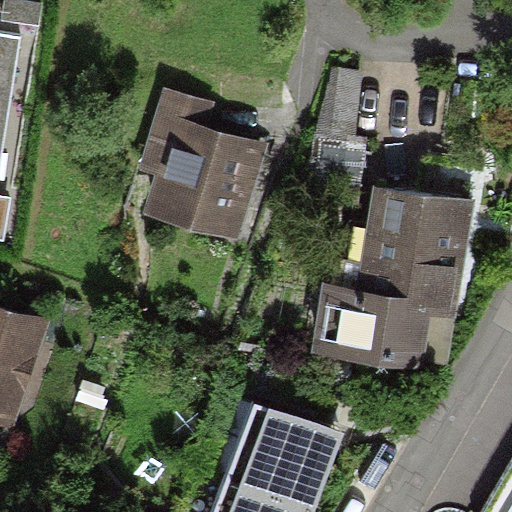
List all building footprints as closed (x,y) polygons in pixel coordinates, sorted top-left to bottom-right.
[(41,0),(5,0),(3,11),(38,18),(41,0)] [(0,165),(20,30),(0,26),(0,165)] [(364,63),(335,60),(317,125),(313,168),(369,173),(374,125),(359,124),(364,63)] [(261,174),(272,138),(226,123),(234,98),(170,78),(144,162),(159,167),(148,203),(243,232),(261,174)] [(461,269),(473,186),(375,171),(361,265),(318,258),(307,333),(448,354),(461,269)] [(11,188),(0,186),(0,230),(5,231),(11,188)] [(51,310),(0,291),(0,409),(12,414),(17,401),(30,405),(50,348),(39,344),(51,310)] [(306,511),(345,410),(259,378),(209,511),(306,511)] [(511,511),(511,455),(478,511),(511,511)]
